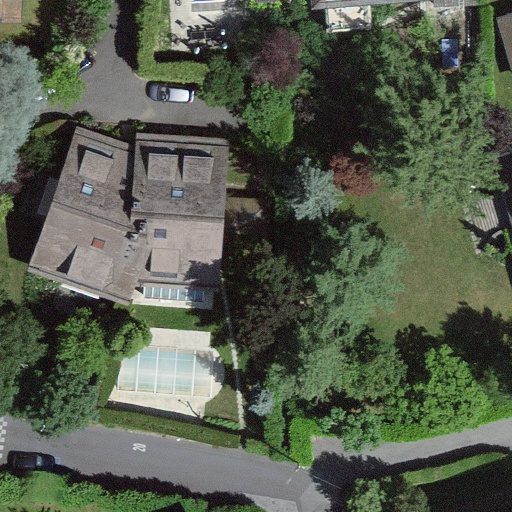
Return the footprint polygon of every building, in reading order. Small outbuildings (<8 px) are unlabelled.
[(0,0),(0,13),(29,15),(29,0),(0,0)] [(511,10),(501,14),(511,49),(511,10)] [(128,290),(134,271),(139,148),(80,128),(34,260),(128,290)] [(141,137),(139,148),(134,271),(215,280),(225,140),(141,137)] [(511,147),(499,151),(511,193),(511,147)] [(511,511),(511,491),(481,504),(483,511),(511,511)]
